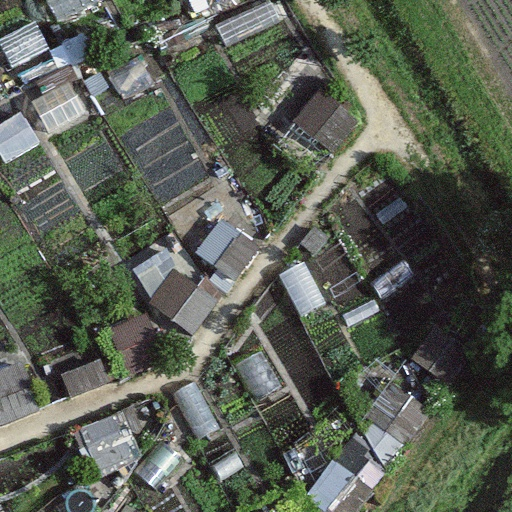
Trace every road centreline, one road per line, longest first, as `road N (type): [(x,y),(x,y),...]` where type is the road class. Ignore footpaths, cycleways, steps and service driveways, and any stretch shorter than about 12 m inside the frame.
road 1 (track): [(386,123),(195,366),(0,441)]
road 2 (track): [(310,0),(386,123),(498,275)]
